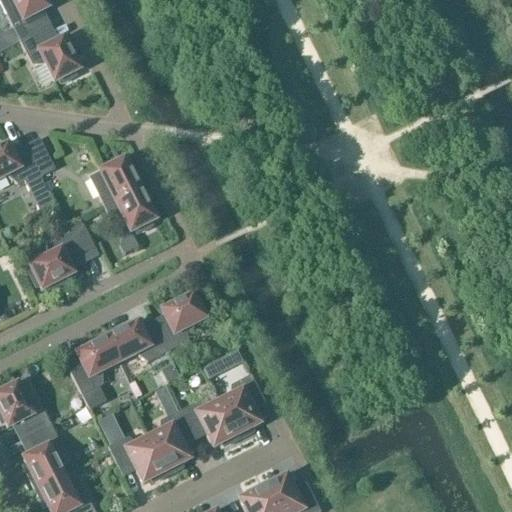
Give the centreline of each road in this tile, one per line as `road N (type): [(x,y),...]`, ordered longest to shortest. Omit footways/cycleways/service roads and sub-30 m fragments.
road 1 (residential): [(0,355),(194,258),(127,129)]
road 2 (residential): [(127,129),(60,0)]
road 3 (residential): [(161,511),(290,446)]
road 4 (residential): [(127,129),(0,114)]
